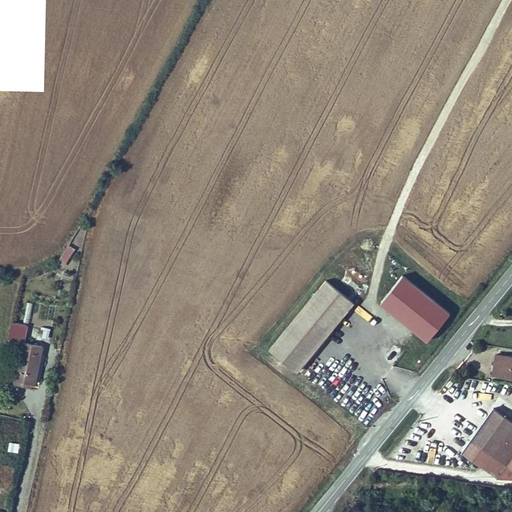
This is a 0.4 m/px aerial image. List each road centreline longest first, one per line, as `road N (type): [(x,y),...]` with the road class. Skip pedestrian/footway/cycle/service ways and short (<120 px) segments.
road 1 (secondary): [(511,271),(317,511)]
road 2 (unknown): [(364,457),(511,478)]
